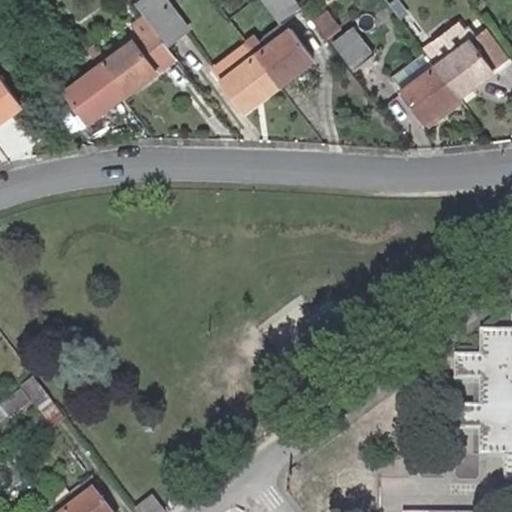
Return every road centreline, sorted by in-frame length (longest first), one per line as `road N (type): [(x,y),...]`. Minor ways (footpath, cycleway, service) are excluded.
road 1 (residential): [(0,198),(117,163),(490,170),(511,164)]
road 2 (residential): [(511,274),(247,482)]
